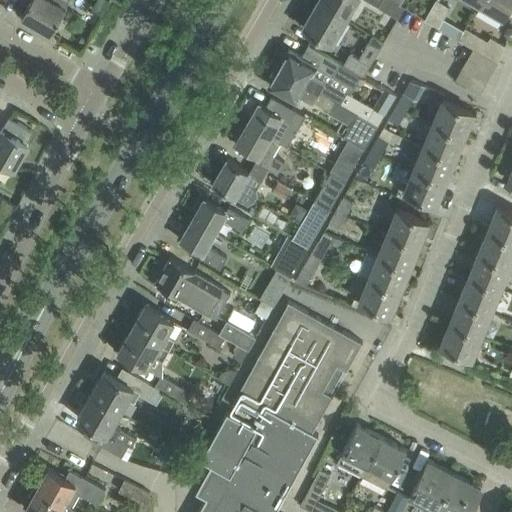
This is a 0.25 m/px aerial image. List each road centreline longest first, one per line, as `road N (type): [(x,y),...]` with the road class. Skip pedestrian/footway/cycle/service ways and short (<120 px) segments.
road 1 (residential): [(0,472),(272,0)]
road 2 (residential): [(511,472),(379,405),(511,89)]
road 3 (secondary): [(0,389),(224,0)]
road 4 (residential): [(79,124),(0,288)]
